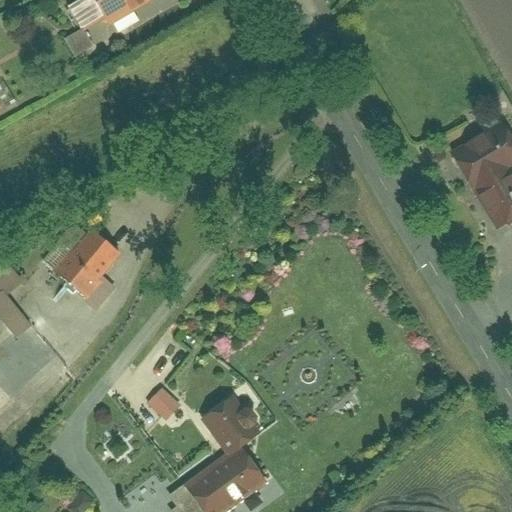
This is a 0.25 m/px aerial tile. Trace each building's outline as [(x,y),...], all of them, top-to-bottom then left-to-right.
[(141,0),(76,0),(64,8),(76,28),(99,14),(104,22),(141,0)] [(60,41),(72,59),(90,47),(78,29),(60,41)] [(511,171),(511,143),(501,125),(448,156),(495,235),(511,225),(511,177),(509,173),(511,171)] [(120,258),(86,230),(49,274),(85,303),(83,306),(95,315),(115,291),(102,280),(120,258)] [(0,412),(57,359),(24,324),(0,347),(0,412)] [(179,409),(160,391),(146,407),(165,425),(179,409)] [(259,439),(233,400),(200,422),(224,459),(182,486),(198,511),(233,511),(269,489),(243,450),(259,439)]
